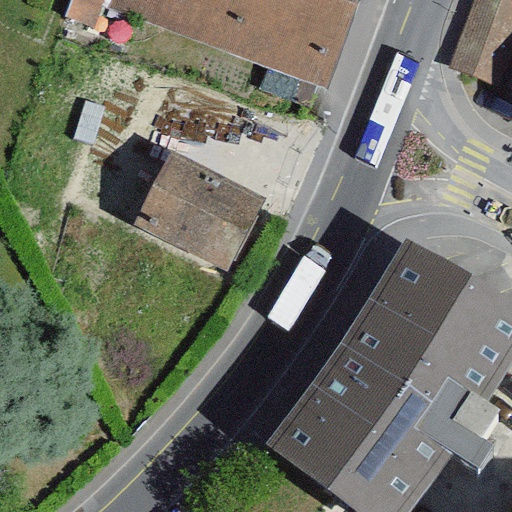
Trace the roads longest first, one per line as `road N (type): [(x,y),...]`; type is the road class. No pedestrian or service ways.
road 1 (tertiary): [(118,511),(250,369),(298,297),(402,40)]
road 2 (residential): [(511,199),(471,178),(459,161),(402,40)]
